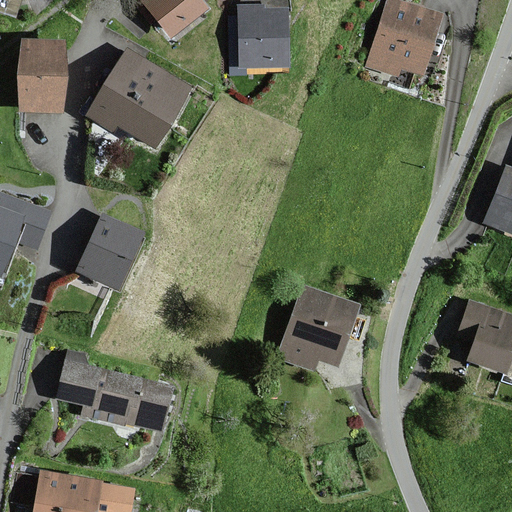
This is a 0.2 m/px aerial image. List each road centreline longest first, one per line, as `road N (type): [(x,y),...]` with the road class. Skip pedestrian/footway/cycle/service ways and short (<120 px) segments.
road 1 (tertiary): [(511,21),(420,251),(393,341),(388,407),(419,511)]
road 2 (residential): [(0,430),(64,196),(69,106),(85,39),(112,0)]
